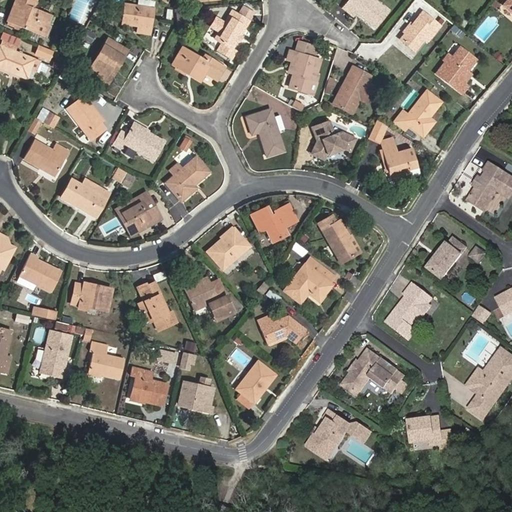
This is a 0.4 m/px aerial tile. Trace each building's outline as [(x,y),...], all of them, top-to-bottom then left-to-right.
[(43,36),(47,25),(48,25),(52,15),(34,8),(36,0),(14,0),(15,0),(17,1),(8,22),(43,36)] [(349,0),(343,8),(350,14),(354,10),(375,28),(388,11),(375,0),(349,0)] [(122,24),(142,27),(141,33),(150,35),(154,8),(125,4),(122,24)] [(232,50),(249,22),(232,11),(224,24),(216,18),(211,27),(219,33),(214,40),(222,44),(218,51),(231,59),(236,52),(232,50)] [(430,39),(441,26),(422,11),(400,39),(415,51),(427,37),(430,39)] [(177,15),(178,28),(188,27),(187,14),(177,15)] [(473,33),(483,42),(499,23),(489,14),(473,33)] [(0,39),(17,45),(20,38),(3,32),(0,39)] [(108,39),(88,72),(104,82),(114,66),(117,68),(128,51),(108,39)] [(297,40),(294,52),(305,56),(311,58),(314,45),(297,40)] [(34,59),(14,51),(16,46),(3,41),(1,46),(0,45),(0,67),(27,78),(34,59)] [(34,55),(49,61),(53,51),(38,45),(34,55)] [(172,65),(199,81),(207,67),(220,75),(225,67),(207,56),(204,61),(182,47),(172,65)] [(452,58),(448,55),(444,60),(446,62),(437,74),(462,93),(467,87),(464,84),(468,77),(464,74),(475,60),(460,48),(452,58)] [(294,73),(290,87),(308,92),(311,81),(316,82),(318,76),(316,76),(320,60),(311,58),(305,56),(294,52),(290,51),(287,59),(292,61),(289,71),(294,73)] [(372,77),(352,67),(333,104),(352,114),(361,98),(367,101),(375,87),(368,84),(372,77)] [(286,72),(283,87),(288,88),(291,73),(286,72)] [(404,130),(407,126),(422,137),(434,122),(429,118),(441,102),(427,90),(403,120),(398,116),(394,122),(404,130)] [(105,129),(89,108),(92,105),(84,95),(66,109),(90,140),(105,129)] [(303,110),(305,103),(296,101),(294,108),(303,110)] [(37,118),(44,122),(50,112),(43,108),(37,118)] [(252,135),(259,133),(266,157),(285,151),(271,109),(246,117),(252,135)] [(44,122),(54,128),(59,118),(50,112),(44,122)] [(280,130),(285,128),(281,115),(277,116),(280,130)] [(40,121),(33,117),(26,129),(33,133),(40,121)] [(328,157),(329,150),(345,144),(353,148),(357,138),(342,131),(335,133),(330,119),(311,126),(316,140),(314,155),(328,157)] [(368,137),(380,143),(388,127),(376,120),(368,137)] [(122,131),(120,134),(116,131),(110,142),(114,144),(113,145),(120,149),(123,143),(154,160),(165,142),(148,132),(148,130),(134,122),(128,134),(122,131)] [(185,138),(180,148),(186,151),(192,142),(185,138)] [(380,143),(381,148),(395,144),(393,138),(380,143)] [(52,149),(34,140),(23,160),(55,177),(69,151),(56,143),(52,149)] [(395,144),(381,148),(394,189),(414,183),(412,178),(420,175),(412,147),(398,151),(395,144)] [(166,183),(181,201),(196,188),(194,185),(209,172),(196,157),(166,183)] [(476,188),(468,200),(485,211),(497,191),(509,198),(511,193),(511,177),(489,163),(484,170),(486,172),(482,179),(485,180),(481,186),(476,188)] [(114,178),(120,182),(126,172),(119,168),(114,178)] [(110,193),(85,179),(81,184),(71,179),(61,198),(96,218),(110,193)] [(146,192),(118,207),(127,224),(125,226),(130,235),(144,227),(142,223),(150,218),(153,223),(161,218),(146,192)] [(275,213),(272,215),(267,206),(250,215),(259,232),(266,229),(272,242),(288,234),(284,227),(298,221),(289,203),(274,211),(275,213)] [(317,224),(341,264),(360,253),(340,220),(337,222),(333,215),(317,224)] [(106,231),(120,226),(117,219),(103,224),(106,231)] [(234,228),(218,242),(220,244),(214,249),(212,247),(207,251),(223,270),(250,246),(234,228)] [(0,233),(0,272),(13,247),(6,244),(9,238),(0,233)] [(446,243),(427,268),(442,280),(467,248),(454,237),(449,245),(446,243)] [(470,257),(479,263),(485,254),(476,248),(470,257)] [(30,253),(19,276),(51,292),(62,271),(38,259),(39,257),(30,253)] [(330,284),(335,277),(312,258),(306,265),(305,264),(284,290),(300,303),(308,293),(319,301),(331,285),(330,284)] [(350,283),(355,287),(360,279),(354,276),(350,283)] [(219,279),(209,283),(207,277),(184,287),(194,310),(209,304),(214,316),(222,313),(224,318),(234,314),(219,279)] [(138,287),(144,301),(138,304),(142,312),(147,310),(158,331),(177,322),(172,311),(169,313),(153,280),(138,287)] [(70,307),(87,311),(88,308),(108,312),(112,289),(84,282),(84,284),(76,283),(70,307)] [(256,291),(261,294),(268,286),(263,282),(256,291)] [(405,297),(386,322),(410,340),(418,330),(412,326),(420,314),(424,313),(429,307),(429,302),(433,298),(413,283),(403,295),(405,297)] [(271,288),(266,295),(276,303),(281,296),(271,288)] [(511,289),(496,298),(506,316),(511,313),(511,289)] [(32,316),(57,320),(58,310),(34,306),(32,316)] [(475,314),(485,322),(491,314),(480,306),(475,314)] [(28,324),(30,316),(16,313),(15,322),(28,324)] [(260,327),(267,343),(285,336),(295,343),(306,329),(288,316),(260,327)] [(74,339),(82,340),(85,326),(78,325),(74,339)] [(92,328),(85,326),(82,340),(90,342),(92,328)] [(0,371),(2,372),(11,331),(0,328),(0,371)] [(64,369),(71,337),(50,332),(41,372),(68,379),(70,370),(64,369)] [(197,342),(188,340),(186,348),(195,350),(197,342)] [(108,346),(92,342),(90,351),(93,352),(88,372),(119,378),(123,359),(106,355),(108,346)] [(351,373),(344,382),(358,391),(368,377),(392,394),(397,387),(401,381),(402,379),(405,375),(368,348),(357,364),(355,363),(348,372),(351,373)] [(180,368),(193,371),(196,354),(184,351),(180,368)] [(511,379),(511,355),(506,351),(484,380),(475,374),(467,387),(479,395),(469,410),(483,419),(511,379)] [(258,361),(236,389),(242,394),(248,398),(253,402),(254,403),(276,374),(258,361)] [(136,376),(131,398),(162,406),(168,384),(150,380),(152,373),(133,368),(131,375),(136,376)] [(178,405),(208,412),(213,388),(206,387),(208,379),(200,377),(198,385),(184,381),(178,405)] [(409,384),(402,379),(401,381),(397,387),(403,392),(409,384)] [(249,408),(253,402),(248,398),(242,394),(238,399),(249,408)] [(347,432),(362,441),(368,430),(358,423),(351,425),(329,411),(324,418),(326,420),(315,436),(314,435),(306,446),(322,456),(327,448),(336,448),(347,432)] [(439,417),(408,421),(411,444),(434,441),(435,445),(442,444),(441,432),(439,417)] [(481,437),(467,427),(461,434),(476,445),(481,437)] [(451,431),(441,432),(442,444),(443,448),(453,446),(451,431)]
